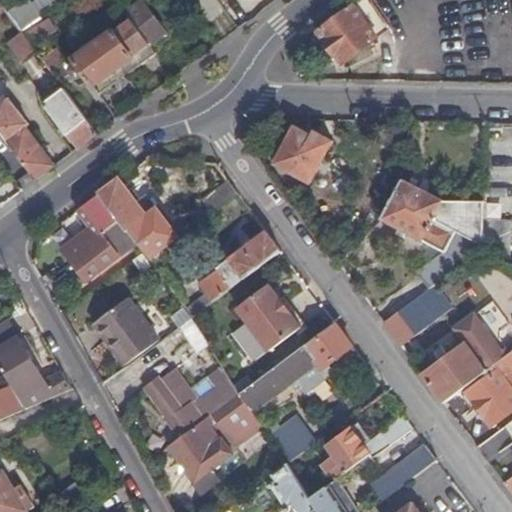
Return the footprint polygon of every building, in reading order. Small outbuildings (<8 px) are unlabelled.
[(43,14),(60,3),(57,0),(34,0),(43,14)] [(50,47),(40,54),(59,80),(71,71),(74,74),(82,75),(86,73),(99,92),(157,54),(151,44),(169,32),(147,0),(144,0),(129,11),(133,17),(75,57),(72,53),(61,62),(50,47)] [(372,0),(356,0),(315,31),(339,63),(354,52),(391,24),(372,0)] [(40,17),(21,28),(32,44),(49,33),(40,17)] [(79,147),(99,132),(64,86),(44,101),(79,147)] [(0,126),(39,177),(55,164),(26,125),(29,122),(9,96),(0,102),(0,126)] [(343,118),(318,118),(311,132),(293,124),(276,159),(312,177),(343,118)] [(507,122),(487,121),(488,134),(506,136),(507,122)] [(130,187),(120,175),(101,189),(129,227),(147,214),(130,187)] [(203,195),(213,209),(239,189),(229,175),(203,195)] [(402,179),(393,197),(486,245),(486,201),(442,200),(402,179)] [(130,187),(147,214),(151,219),(159,213),(137,182),(130,187)] [(101,189),(83,202),(96,222),(61,246),(83,278),(137,239),(129,227),(101,189)] [(393,197),(383,216),(442,247),(420,269),(431,286),(486,245),(393,197)] [(203,293),(208,302),(282,247),(267,227),(230,255),(231,257),(196,282),(203,293)] [(168,258),(160,247),(149,255),(157,267),(168,258)] [(151,262),(142,250),(132,258),(141,270),(151,262)] [(301,329),(285,306),(270,285),(239,308),(251,325),(270,350),(301,329)] [(185,307),(191,315),(208,302),(203,293),(185,307)] [(93,321),(124,364),(159,338),(128,297),(93,321)] [(414,300),(385,321),(403,344),(431,323),(414,300)] [(290,302),(285,306),(301,329),(307,326),(290,302)] [(424,374),(443,400),(464,385),(509,351),(506,346),(502,349),(475,312),(456,326),(467,342),(424,374)] [(191,315),(181,322),(199,349),(209,342),(191,315)] [(0,367),(10,385),(26,410),(73,389),(63,371),(44,379),(10,320),(0,326),(0,367)] [(261,421),(268,415),(260,404),(296,377),(307,390),(335,370),(329,362),(353,344),(336,320),(241,392),(257,415),(261,421)] [(270,350),(251,325),(245,329),(264,355),(270,350)] [(511,348),(509,351),(464,385),(467,390),(461,394),(471,408),(478,404),(493,424),(511,409),(511,348)] [(241,392),(224,365),(210,376),(215,385),(197,398),(174,369),(161,379),(158,375),(145,385),(166,414),(162,418),(178,439),(196,425),(206,418),(241,392)] [(0,421),(26,410),(10,385),(0,389),(0,421)] [(257,415),(241,392),(206,418),(213,428),(233,414),(241,426),(257,415)] [(390,443),(413,426),(402,410),(379,428),(381,431),(390,443)] [(268,415),(261,421),(272,437),(279,432),(268,415)] [(279,432),(272,437),(289,461),(317,440),(302,417),(279,432)] [(178,439),(170,445),(197,481),(197,480),(218,465),(234,453),(221,436),(209,444),(196,425),(178,439)] [(342,463),(347,469),(372,451),(365,442),(353,426),(328,444),(335,452),(327,458),(325,462),(327,465),(328,468),(331,468),(334,469),(342,463)] [(511,441),(504,429),(479,445),(488,459),(511,444),(511,441)] [(365,442),(372,451),(375,454),(390,443),(381,431),(365,442)] [(382,499),(437,459),(427,444),(372,485),(382,499)] [(219,511),(250,511),(248,508),(275,488),(287,505),(292,502),(298,511),(320,511),(311,496),(289,461),(219,511)] [(227,477),(218,465),(197,480),(206,492),(227,477)] [(345,471),(311,496),(320,511),(348,511),(337,495),(354,483),(345,471)] [(4,472),(0,474),(0,511),(29,511),(35,509),(22,486),(15,490),(4,472)] [(421,511),(413,499),(394,511),(421,511)]
